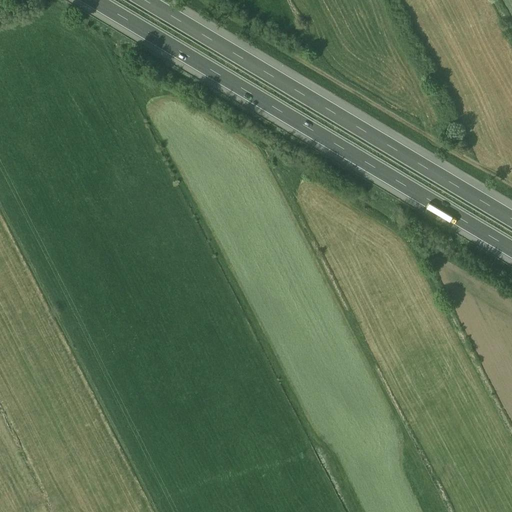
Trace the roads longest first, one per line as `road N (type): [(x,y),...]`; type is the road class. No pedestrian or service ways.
road 1 (motorway): [(102,0),(511,243)]
road 2 (motorway): [(511,212),(156,0)]
road 3 (track): [(511,178),(207,0)]
